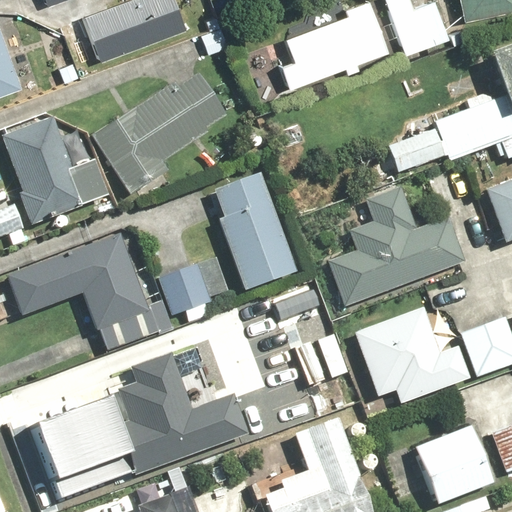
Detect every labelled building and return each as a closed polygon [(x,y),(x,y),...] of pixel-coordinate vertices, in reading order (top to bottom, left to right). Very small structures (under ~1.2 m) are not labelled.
[(98,60),(185,28),(174,0),(130,0),(83,17),(98,60)] [(341,10),(343,16),(280,39),(288,61),(278,65),(288,91),(342,71),(343,75),(358,69),(357,64),(387,53),(368,0),(341,10)] [(407,0),(384,0),(405,56),(448,40),(433,1),(411,9),(407,0)] [(511,0),(456,0),(461,24),(511,15),(511,0)] [(0,36),(0,95),(19,88),(0,36)] [(511,46),(488,55),(508,112),(511,110),(511,46)] [(67,48),(50,56),(63,87),(80,79),(67,48)] [(169,82),(87,137),(127,197),(164,173),(158,164),(225,119),(197,76),(174,91),(169,82)] [(449,160),(497,144),(503,162),(511,158),(511,134),(501,102),(435,123),(432,115),(413,122),(418,137),(386,147),(395,174),(448,157),(449,160)] [(0,135),(0,141),(21,200),(32,228),(78,211),(77,207),(104,197),(91,162),(68,170),(48,117),(0,135)] [(294,272),(257,174),(211,192),(222,220),(217,222),(243,291),(294,272)] [(511,178),(483,188),(484,191),(501,243),(511,239),(511,178)] [(447,218),(414,229),(400,187),(363,200),(371,224),(346,232),(353,252),(325,261),(341,311),(419,285),(417,280),(463,264),(447,218)] [(14,206),(0,211),(0,235),(22,227),(14,206)] [(78,298),(92,334),(98,332),(106,353),(151,335),(169,329),(158,302),(141,308),(112,234),(3,277),(4,279),(0,280),(0,321),(15,316),(17,321),(78,298)] [(199,265),(157,279),(171,319),(212,304),(199,265)] [(311,282),(289,292),(297,310),(319,300),(311,282)] [(257,300),(203,318),(214,351),(221,349),(227,370),(274,354),(257,300)] [(442,349),(442,348),(443,347),(445,346),(446,345),(447,343),(448,342),(449,340),(450,339),(450,337),(451,335),(451,333),(451,332),(451,330),(451,328),(451,326),(450,325),(450,323),(449,321),(448,320),(447,318),(446,317),(445,315),(443,314),(442,313),(440,312),(439,312),(437,311),(435,310),(433,310),(432,310),(430,310),(428,310),(426,310),(425,310),(423,311),(421,307),(349,335),(374,399),(390,393),(395,405),(468,377),(458,344),(442,349)] [(511,339),(506,319),(459,334),(473,380),(511,368),(511,339)] [(124,421),(116,424),(106,395),(28,421),(55,501),(126,477),(127,479),(245,435),(229,394),(192,408),(170,350),(123,368),(130,385),(113,391),(124,421)] [(266,511),(370,511),(336,417),(292,433),(306,471),(278,481),(281,488),(260,496),(266,511)] [(511,424),(490,431),(504,473),(511,470),(511,424)] [(472,430),(414,449),(432,504),(490,485),(472,430)] [(137,511),(176,511),(171,495),(136,507),(137,511)]
